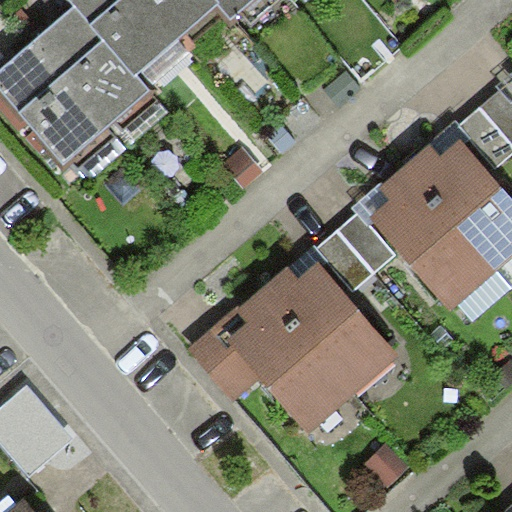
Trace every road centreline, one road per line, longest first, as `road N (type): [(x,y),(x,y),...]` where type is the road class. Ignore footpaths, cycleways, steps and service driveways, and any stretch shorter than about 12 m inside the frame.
road 1 (residential): [(497,0),(75,363)]
road 2 (residential): [(206,511),(75,363)]
road 3 (residential): [(511,410),(395,511)]
